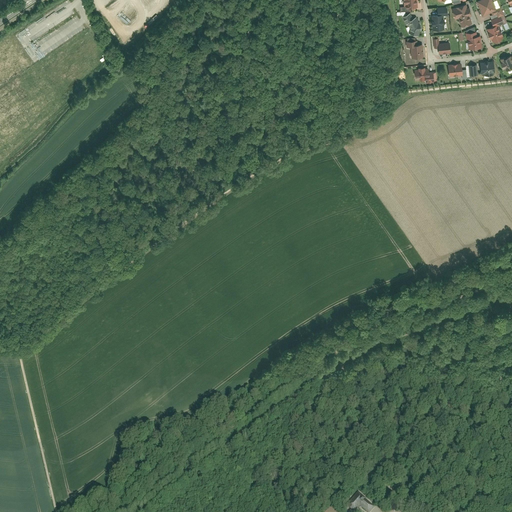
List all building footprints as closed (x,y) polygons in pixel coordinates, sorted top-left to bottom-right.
[(491,11),(497,9),(493,0),(477,0),(476,1),(482,15),(491,11)] [(461,26),(472,23),(469,15),(471,14),(469,6),(467,7),(466,3),(451,8),(455,18),(458,17),(461,26)] [(436,7),(437,15),(443,14),(448,14),(447,6),(436,7)] [(496,13),(497,16),(501,15),(504,14),(501,7),(497,9),(491,11),(492,15),(496,13)] [(408,32),(418,35),(420,29),(420,23),(416,16),(412,17),(410,12),(402,16),(406,23),(407,22),(409,27),(408,32)] [(130,14),(121,22),(120,20),(111,26),(114,29),(122,23),(123,24),(121,26),(123,28),(134,19),(130,14)] [(431,15),(433,29),(444,28),(443,14),(437,15),(431,15)] [(47,15),(16,33),(33,62),(88,30),(84,24),(87,23),(83,18),(81,19),(79,16),(34,43),(33,41),(55,28),(47,15)] [(490,20),(492,26),(497,23),(503,21),(501,15),(497,16),(490,20)] [(491,37),(492,42),(503,37),(497,23),(492,26),(487,28),(488,32),(487,32),(489,38),(491,37)] [(131,25),(118,32),(119,35),(132,28),(131,25)] [(468,48),(482,47),(481,35),(477,35),(467,36),(468,48)] [(416,40),(406,41),(406,47),(410,46),(411,57),(423,56),(422,44),(416,44),(416,40)] [(450,41),(438,42),(439,53),(451,52),(450,41)] [(511,53),(500,59),(501,62),(499,63),(502,69),(503,68),(504,71),(511,67),(511,53)] [(493,61),(481,62),(481,73),(494,72),(493,61)] [(461,63),(448,64),(449,75),(462,74),(461,69),(461,63)] [(467,76),(478,74),(477,64),(466,65),(466,69),(467,76)] [(414,70),(415,79),(425,78),(425,81),(433,81),(433,71),(428,71),(428,69),(414,70)] [(367,511),(373,504),(359,494),(347,506),(355,511),(360,507),(367,511)]
